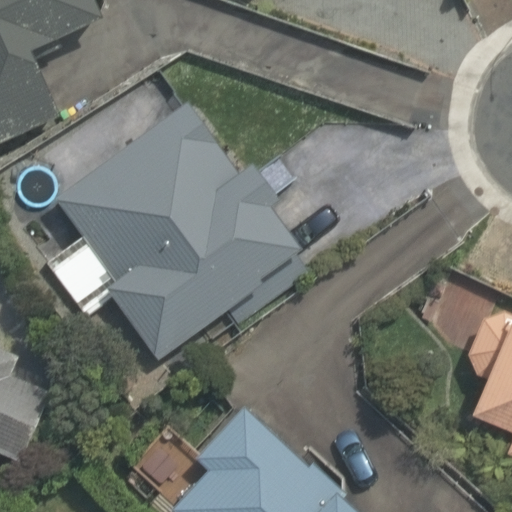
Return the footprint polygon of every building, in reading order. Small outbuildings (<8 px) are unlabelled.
[(0,0),(0,140),(60,115),(31,48),(103,17),(95,0),(0,0)] [(188,104),(56,199),(82,235),(47,260),(83,311),(110,292),(159,360),(228,310),(235,321),(307,269),(293,250),(300,246),(270,204),(279,198),(255,164),(240,175),(188,104)] [(511,315),(502,311),(482,322),(468,354),(476,374),(487,378),(472,415),(511,432),(511,434),(505,450),(511,453),(511,315)] [(0,450),(19,458),(47,392),(9,376),(18,356),(0,348),(0,450)] [(178,511),(356,511),(340,496),(343,493),(310,461),(305,467),(243,408),(196,457),(209,470),(174,508),(178,511)]
